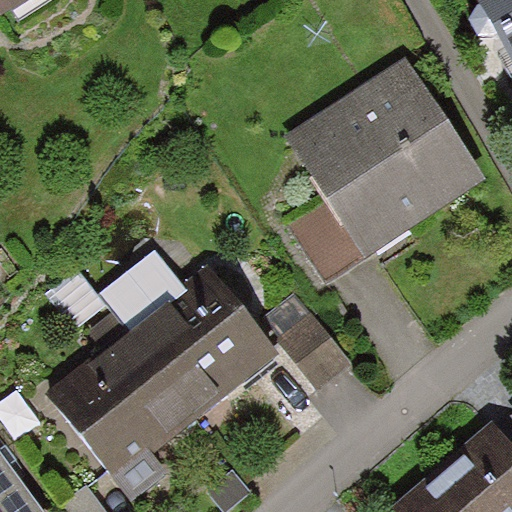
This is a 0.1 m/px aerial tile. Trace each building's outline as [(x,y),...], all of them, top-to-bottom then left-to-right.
[(0,0),(0,10),(11,3),(22,19),(51,0),(0,0)] [(511,0),(482,0),(511,48),(511,0)] [(405,79),(305,143),(339,195),(370,242),(469,178),(405,79)] [(339,195),(292,225),(328,280),(375,250),(370,242),(339,195)] [(180,238),(104,297),(119,316),(135,336),(197,415),(273,356),(180,238)] [(135,336),(119,316),(93,336),(109,356),(135,336)] [(316,321),(285,346),(317,386),(348,361),(316,321)] [(109,356),(55,398),(131,496),(163,471),(150,453),(197,415),(135,336),(109,356)] [(511,511),(511,452),(496,434),(403,511),(511,511)] [(34,511),(0,463),(0,511),(34,511)] [(106,511),(90,489),(67,504),(72,511),(106,511)]
